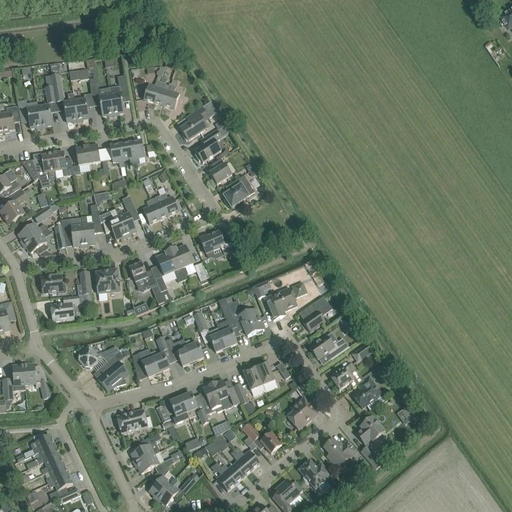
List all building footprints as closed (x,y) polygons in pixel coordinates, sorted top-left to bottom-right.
[(511,11),(500,20),(501,22),(501,23),(500,24),(500,25),(500,26),(501,26),(501,27),(502,28),(503,29),(504,29),(505,29),(506,29),(509,33),(511,30),(511,11)] [(57,65),(50,67),(52,78),(54,89),(56,104),(63,103),(59,77),(57,65)] [(162,77),(165,69),(160,68),(159,73),(157,72),(156,76),(161,78),(159,83),(156,82),(154,88),(149,86),(144,101),(154,105),(163,77),(162,77)] [(80,83),(89,81),(88,72),(69,74),(71,83),(79,82),(80,83)] [(113,116),(124,114),(121,98),(129,97),(125,77),(118,79),(119,88),(109,90),(110,97),(113,116)] [(170,87),(171,85),(169,85),(168,87),(165,86),(165,85),(167,79),(163,77),(154,105),(164,108),(169,92),(170,87)] [(91,96),(92,97),(99,96),(99,99),(101,108),(103,118),(113,116),(110,97),(109,90),(99,92),(97,85),(96,85),(95,80),(89,81),(90,86),(91,93),(91,95),(91,96)] [(175,111),(178,101),(180,95),(174,94),(175,88),(177,82),(172,80),(170,87),(169,92),(164,108),(175,111)] [(47,90),(46,90),(48,105),(56,104),(54,89),(47,90)] [(74,103),(73,95),(68,96),(69,104),(64,105),(67,124),(78,122),(74,103)] [(78,122),(88,121),(85,101),(74,103),(78,122)] [(27,105),(26,102),(18,104),(21,117),(28,116),(31,130),(41,129),(38,109),(37,104),(27,105)] [(209,120),(217,114),(210,103),(202,109),(208,118),(209,120)] [(41,129),(52,127),(49,107),(38,109),(41,129)] [(20,123),(18,114),(17,108),(6,110),(7,114),(1,116),(4,135),(10,134),(9,132),(15,131),(13,122),(18,121),(19,124),(20,123)] [(188,143),(208,130),(202,122),(208,118),(202,109),(186,119),(190,125),(181,131),(184,136),(182,137),(186,143),(188,142),(188,143)] [(216,125),(222,136),(229,133),(223,122),(216,125)] [(197,156),(195,158),(199,163),(201,162),(203,165),(221,153),(215,144),(222,139),(217,131),(216,131),(201,141),(205,147),(195,153),(197,156)] [(135,166),(140,165),(139,160),(145,159),(142,142),(131,144),(135,166)] [(121,146),(124,162),(129,161),(130,167),(135,166),(131,144),(121,146)] [(97,146),(86,148),(89,166),(100,164),(99,156),(97,146)] [(125,168),(124,162),(121,146),(110,148),(112,158),(113,164),(119,163),(119,169),(125,168)] [(86,148),(75,150),(78,167),(79,168),(89,166),(86,148)] [(58,154),(58,153),(52,154),(55,173),(62,172),(63,178),(74,177),(73,174),(72,168),(71,159),(70,159),(70,162),(65,163),(64,153),(58,154)] [(55,173),(52,154),(46,155),(47,156),(41,157),(43,167),(36,168),(36,165),(34,166),(37,175),(39,180),(39,181),(41,186),(50,184),(49,182),(50,182),(49,179),(56,178),(55,173)] [(34,166),(32,162),(22,164),(32,162),(34,167),(27,172),(34,183),(39,180),(37,175),(34,166)] [(217,187),(232,177),(224,165),(209,175),(217,187)] [(0,196),(7,191),(11,196),(21,190),(15,181),(11,174),(10,174),(4,177),(4,178),(2,179),(0,176),(0,196)] [(165,174),(159,178),(163,185),(169,181),(165,174)] [(232,209),(240,204),(255,194),(243,177),(230,186),(233,192),(224,198),(226,200),(223,201),(228,208),(230,207),(232,209)] [(9,227),(17,221),(25,216),(18,206),(27,201),(21,192),(5,202),(9,208),(0,213),(9,227)] [(102,202),(101,196),(99,196),(93,197),(95,204),(102,202)] [(162,203),(169,218),(179,213),(173,198),(167,201),(165,196),(160,198),(162,203)] [(133,207),(130,198),(122,201),(126,210),(127,213),(135,210),(133,207)] [(157,205),(155,200),(151,202),(159,222),(169,218),(162,203),(157,205)] [(149,226),(159,222),(151,202),(146,203),(148,209),(143,211),(149,226)] [(101,225),(99,220),(98,217),(99,217),(98,213),(97,213),(97,212),(96,209),(96,206),(92,208),(90,208),(91,213),(93,227),(87,227),(87,218),(81,219),(82,228),(84,248),(95,246),(94,235),(103,234),(101,225)] [(38,225),(53,215),(48,208),(33,218),(38,225)] [(116,242),(126,238),(116,214),(115,212),(110,214),(113,222),(110,223),(107,222),(103,224),(106,235),(112,232),(116,242)] [(124,217),(122,212),(116,214),(126,238),(136,234),(129,215),(124,217)] [(72,229),(71,221),(61,222),(62,228),(64,239),(72,238),(74,249),(84,248),(82,228),(72,229)] [(38,231),(35,226),(27,232),(18,237),(24,246),(47,231),(44,227),(38,231)] [(60,251),(66,250),(64,239),(62,228),(55,229),(58,241),(60,251)] [(39,257),(47,251),(44,246),(47,244),(44,240),(50,236),(47,231),(24,246),(30,255),(36,252),(39,257)] [(223,243),(219,233),(207,238),(206,237),(199,240),(206,256),(221,250),(225,258),(236,253),(230,240),(223,243)] [(193,265),(186,247),(177,251),(176,249),(170,252),(171,253),(183,282),(188,280),(183,270),(193,265)] [(183,282),(171,253),(167,255),(167,253),(164,254),(165,256),(156,259),(160,269),(162,273),(164,278),(174,273),(178,284),(183,282)] [(239,275),(246,272),(241,260),(240,260),(233,263),(239,275)] [(146,274),(141,264),(129,270),(130,271),(128,272),(131,277),(132,276),(135,284),(139,291),(138,292),(138,293),(143,295),(144,294),(144,293),(158,288),(155,281),(153,277),(151,272),(146,274)] [(200,283),(209,279),(203,264),(194,268),(200,283)] [(98,295),(120,293),(118,281),(117,271),(104,272),(104,274),(95,275),(98,295)] [(82,297),(91,296),(89,273),(80,274),(82,297)] [(57,278),(57,276),(50,276),(50,279),(41,280),(43,296),(58,294),(58,296),(66,295),(66,292),(66,288),(64,285),(62,285),(61,277),(57,278)] [(162,279),(155,281),(158,288),(160,294),(167,292),(167,291),(162,279)] [(258,301),(265,298),(263,293),(271,290),(267,282),(253,289),(258,301)] [(307,295),(303,284),(292,288),(294,292),(291,293),(290,290),(264,301),(270,313),(273,322),(286,317),(284,313),(297,308),(293,297),(295,296),(297,299),(307,295)] [(167,292),(160,294),(161,295),(165,304),(166,306),(174,303),(169,297),(167,292)] [(161,295),(154,297),(158,307),(165,304),(161,295)] [(53,323),(74,321),(73,311),(72,307),(79,306),(78,297),(63,299),(64,306),(51,307),(53,323)] [(323,299),(313,306),(303,313),(308,320),(302,324),(310,335),(325,324),(322,319),(332,312),(323,299)] [(237,328),(234,321),(227,306),(226,302),(225,301),(219,303),(226,323),(217,327),(217,328),(218,330),(226,350),(237,346),(235,340),(233,336),(231,332),(231,331),(237,328)] [(227,306),(234,321),(239,319),(244,331),(248,338),(256,335),(258,336),(262,335),(263,332),(264,331),(260,322),(256,311),(243,316),(237,302),(233,304),(227,306)] [(0,334),(10,332),(6,313),(13,312),(11,304),(0,306),(0,334)] [(201,315),(199,311),(192,314),(192,315),(195,322),(200,335),(209,331),(202,315),(201,315)] [(216,355),(226,350),(218,330),(207,334),(212,345),(216,355)] [(338,343),(333,336),(332,335),(331,335),(330,335),(326,338),(318,344),(310,350),(318,362),(327,355),(331,361),(340,355),(345,351),(339,342),(338,343)] [(161,354),(168,351),(163,340),(157,342),(161,354)] [(173,346),(171,341),(165,343),(169,354),(175,352),(176,354),(183,368),(193,364),(185,344),(184,344),(184,342),(173,346)] [(192,347),(189,342),(185,344),(193,364),(204,359),(198,345),(192,347)] [(362,360),(373,353),(368,345),(352,356),(357,363),(362,360)] [(107,365),(119,355),(120,354),(116,348),(97,357),(92,351),(87,351),(80,357),(79,362),(85,369),(90,370),(97,364),(98,362),(100,362),(103,359),(107,365)] [(148,378),(148,379),(159,375),(150,355),(149,351),(138,355),(137,356),(132,358),(136,374),(144,370),(148,378)] [(157,358),(155,352),(150,355),(159,375),(169,370),(163,356),(157,358)] [(117,389),(126,386),(126,385),(122,381),(129,376),(118,363),(122,359),(119,355),(107,365),(104,368),(108,373),(98,381),(108,393),(115,387),(116,388),(117,389)] [(263,388),(266,386),(275,383),(267,364),(255,369),(263,388)] [(337,388),(338,387),(340,387),(342,390),(350,385),(353,389),(363,382),(356,371),(352,365),(345,369),(340,372),(332,378),(331,380),(337,388)] [(35,366),(24,367),(25,387),(36,386),(36,389),(41,388),(44,401),(51,399),(46,379),(39,381),(40,384),(36,384),(35,366)] [(25,392),(25,387),(24,367),(13,368),(14,388),(12,388),(11,381),(3,382),(5,402),(5,403),(13,403),(12,393),(25,392)] [(251,393),(263,388),(255,369),(243,374),(251,393)] [(287,373),(282,376),(285,381),(290,378),(287,373)] [(362,410),(370,405),(382,397),(369,379),(366,381),(358,387),(362,392),(354,398),(362,410)] [(234,389),(227,392),(223,382),(217,384),(212,386),(223,412),(236,407),(240,405),(234,389)] [(217,414),(223,412),(212,386),(207,388),(208,388),(202,390),(206,400),(200,402),(204,411),(206,417),(216,412),(217,414)] [(241,386),(234,389),(240,405),(241,407),(241,408),(249,404),(241,386)] [(189,420),(196,417),(194,411),(198,410),(191,395),(180,400),(189,420)] [(176,426),(184,422),(189,420),(180,400),(170,404),(176,418),(173,420),(176,426)] [(299,432),(317,416),(304,400),(296,407),(291,411),(293,414),(288,419),(292,425),(299,432)] [(242,408),(247,420),(256,416),(251,404),(242,408)] [(410,423),(418,417),(410,406),(402,412),(410,423)] [(163,425),(171,421),(164,407),(156,411),(163,425)] [(204,411),(197,414),(203,427),(209,424),(206,417),(204,411)] [(148,430),(143,412),(142,412),(143,414),(135,416),(135,414),(117,418),(122,437),(148,430)] [(373,444),(385,433),(372,418),(360,429),(362,431),(356,436),(362,444),(365,447),(371,441),(373,444)] [(242,431),(249,439),(253,444),(258,440),(271,456),(282,447),(271,434),(263,440),(261,438),(262,437),(251,424),(246,427),(244,424),(239,427),(242,431)] [(174,429),(168,432),(172,438),(177,435),(174,429)] [(161,440),(159,435),(140,443),(144,450),(131,456),(134,462),(136,466),(160,454),(155,443),(161,440)] [(35,456),(40,454),(55,447),(50,437),(35,444),(36,444),(31,447),(33,452),(24,456),(26,460),(35,456)] [(198,439),(186,445),(189,452),(202,446),(198,439)] [(257,448),(253,444),(249,439),(244,443),(252,452),(257,448)] [(338,470),(340,472),(346,467),(344,465),(349,460),(348,459),(350,457),(351,458),(357,453),(354,450),(348,443),(343,447),(340,449),(338,446),(334,442),(331,443),(330,443),(326,446),(326,448),(324,449),(330,456),(327,458),(334,466),(338,470)] [(28,471),(39,466),(40,466),(44,464),(59,457),(55,447),(40,454),(42,459),(38,462),(26,467),(28,471)] [(234,451),(252,472),(260,465),(249,453),(245,457),(237,448),(234,451)] [(379,462),(368,448),(361,454),(376,471),(390,459),(387,455),(379,462)] [(244,479),(252,472),(234,451),(230,455),(238,463),(233,467),(244,479)] [(174,462),(183,458),(181,453),(171,457),(174,462)] [(159,467),(158,466),(164,463),(159,454),(160,454),(136,466),(141,476),(154,469),(158,475),(166,470),(175,465),(172,460),(159,467)] [(42,472),(44,476),(49,474),(63,467),(59,457),(44,464),(47,469),(42,472)] [(307,464),(298,472),(304,479),(303,479),(305,484),(309,486),(310,485),(315,492),(316,491),(319,495),(325,492),(329,487),(326,483),(327,482),(326,481),(331,477),(328,473),(321,465),(316,469),(310,462),(307,464)] [(235,486),(221,470),(217,465),(211,470),(215,475),(218,473),(221,477),(217,481),(227,493),(235,486)] [(48,485),(68,476),(63,467),(49,474),(51,479),(46,481),(48,485)] [(229,471),(225,467),(221,470),(235,486),(244,479),(233,467),(229,471)] [(27,476),(21,479),(24,485),(29,482),(27,476)] [(58,493),(73,486),(68,476),(48,485),(50,490),(55,487),(58,493)] [(149,494),(157,501),(171,486),(163,479),(149,494)] [(185,496),(195,484),(191,479),(180,491),(185,496)] [(166,508),(179,494),(175,490),(180,485),(175,481),(171,486),(157,501),(166,508)] [(278,495),(273,500),(279,508),(283,511),(293,511),(289,506),(300,497),(299,495),(303,492),(296,483),(291,486),(287,482),(275,492),(278,495)] [(61,506),(71,501),(81,497),(78,490),(60,498),(58,500),(61,506)] [(52,502),(56,500),(58,500),(60,498),(58,493),(49,497),(52,502)] [(90,495),(84,498),(87,506),(93,503),(90,495)]
